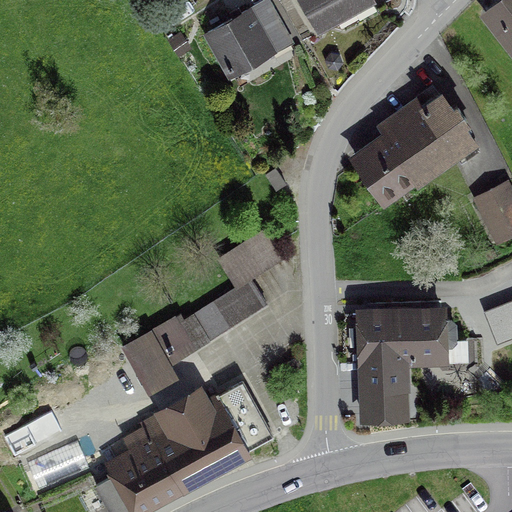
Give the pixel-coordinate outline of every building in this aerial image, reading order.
[(301,0),(319,31),(373,0),(301,0)] [(271,5),(215,36),(238,78),(295,46),(271,5)] [(511,5),(497,17),(511,35),(511,5)] [(452,97),(355,159),(382,202),(480,140),(452,97)] [(275,166),(266,173),(277,189),(287,182),(275,166)] [(511,191),(507,182),(474,200),(494,237),(511,227),(511,191)] [(283,260),(269,238),(231,261),(247,285),(283,260)] [(263,311),(247,285),(123,359),(146,398),(183,376),(175,364),(263,311)] [(511,300),(486,311),(499,342),(511,337),(511,300)] [(466,338),(455,339),(455,324),(449,320),(442,320),(441,309),(361,312),(364,360),(367,360),(369,414),(401,412),(400,386),(407,386),(406,353),(410,353),(410,358),(443,356),(443,361),(467,360),(466,338)] [(299,363),(289,345),(251,368),(261,386),(299,363)] [(130,511),(247,449),(217,394),(204,401),(198,390),(143,422),(145,426),(126,437),(139,461),(96,484),(111,511),(130,511)]
